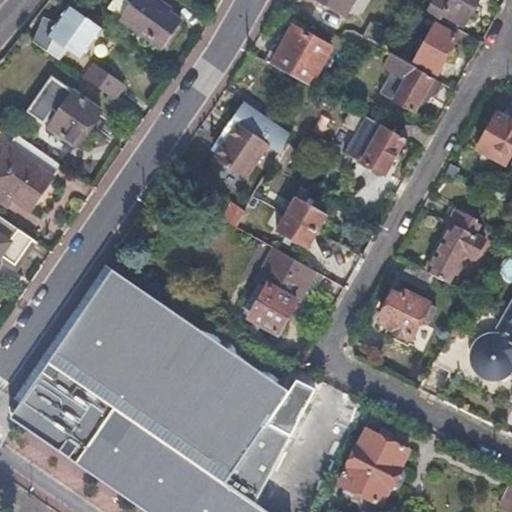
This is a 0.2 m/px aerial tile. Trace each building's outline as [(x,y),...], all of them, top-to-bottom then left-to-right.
[(181,22),(146,0),(137,0),(133,7),(122,0),(116,0),(109,12),(164,48),(181,22)] [(318,0),(348,17),(357,0),(318,0)] [(441,0),(434,14),(455,27),(458,21),(469,27),(483,0),(441,0)] [(104,32),(69,8),(53,31),(47,26),(34,45),(49,55),(58,41),(86,59),(104,32)] [(374,24),(365,39),(387,51),(395,36),(374,24)] [(458,36),(436,24),(416,60),(438,72),(445,59),(452,63),(458,53),(451,49),(458,36)] [(333,51),(298,31),(277,66),(313,87),(333,51)] [(443,84),(392,54),(384,68),(406,81),(395,100),(416,112),(426,95),(433,99),(443,84)] [(124,85),(96,66),(86,80),(115,99),(124,85)] [(53,128),(74,98),(71,95),(73,90),(54,76),(29,110),(53,128)] [(102,111),(77,94),(74,98),(53,128),(77,146),(102,111)] [(235,125),(240,128),(231,141),(219,161),(250,180),(272,147),(282,153),(285,148),(292,135),(248,105),(235,125)] [(401,136),(356,111),(348,126),(360,133),(348,155),(384,176),(405,139),(401,136)] [(511,152),(511,119),(502,114),(480,151),(505,165),(511,152)] [(240,128),(235,125),(227,138),(231,141),(240,128)] [(417,126),(406,127),(401,136),(405,139),(423,148),(431,134),(417,126)] [(65,167),(18,136),(0,162),(0,200),(1,201),(6,193),(35,213),(65,167)] [(293,153),(285,148),(282,153),(274,167),(282,171),(293,153)] [(328,215),(296,197),(286,215),(318,232),(328,215)] [(248,214),(236,205),(227,218),(240,226),(248,214)] [(482,222),(458,209),(449,224),(455,227),(430,271),(436,274),(448,280),(453,271),(460,275),(475,250),(468,246),(482,222)] [(318,232),(286,215),(276,232),(308,250),(318,232)] [(21,230),(0,216),(0,260),(2,258),(21,230)] [(21,230),(2,258),(19,269),(37,241),(21,230)] [(315,271),(278,250),(261,281),(270,286),(253,315),(252,318),(279,333),(315,271)] [(430,271),(411,260),(403,276),(427,289),(436,274),(430,271)] [(216,341),(106,265),(13,399),(21,405),(9,422),(144,511),(268,511),(257,504),(292,436),(268,425),(290,391),(283,388),(289,376),(279,366),(259,370),(239,356),(232,341),(216,341)] [(270,286),(261,281),(244,310),(253,315),(270,286)] [(434,306),(400,288),(384,318),(392,323),(390,327),(415,341),(434,306)] [(199,299),(194,296),(187,310),(219,326),(227,310),(201,297),(199,299)] [(511,302),(493,338),(484,339),(476,343),(472,352),(448,339),(433,366),(475,388),(481,377),(489,379),(498,378),(506,374),(509,369),(511,370),(511,302)] [(409,451),(368,432),(341,484),(382,506),(409,451)] [(511,511),(511,483),(500,507),(511,511)]
